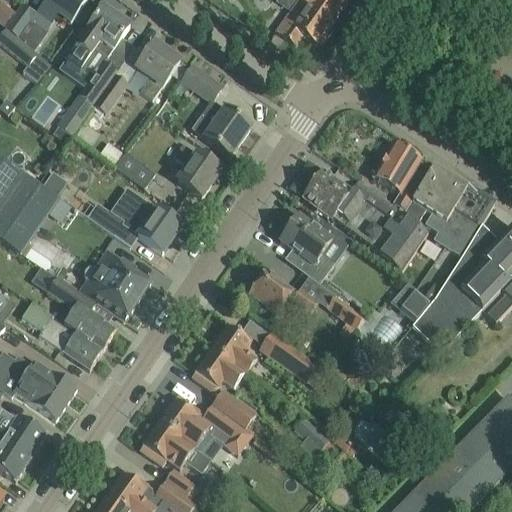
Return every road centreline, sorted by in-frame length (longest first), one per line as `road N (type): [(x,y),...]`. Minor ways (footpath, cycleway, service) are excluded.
road 1 (tertiary): [(37,511),(316,104)]
road 2 (residential): [(511,202),(334,80)]
road 3 (residential): [(316,104),(168,0)]
road 4 (unknown): [(511,394),(396,511)]
